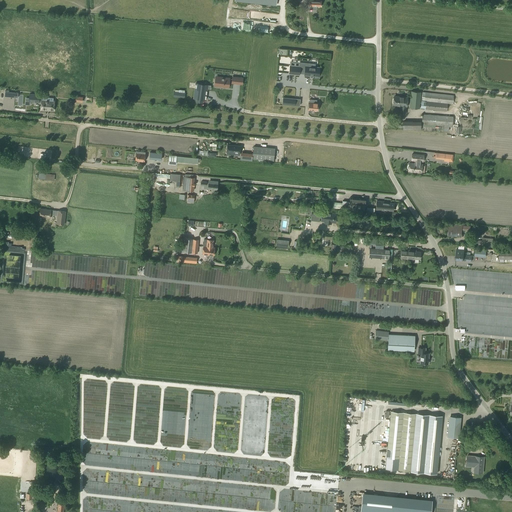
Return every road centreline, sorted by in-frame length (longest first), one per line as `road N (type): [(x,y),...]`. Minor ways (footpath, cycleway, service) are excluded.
road 1 (unclassified): [(511,440),(457,369),(433,242),(385,162),(377,0)]
road 2 (unknown): [(404,198),(211,179)]
